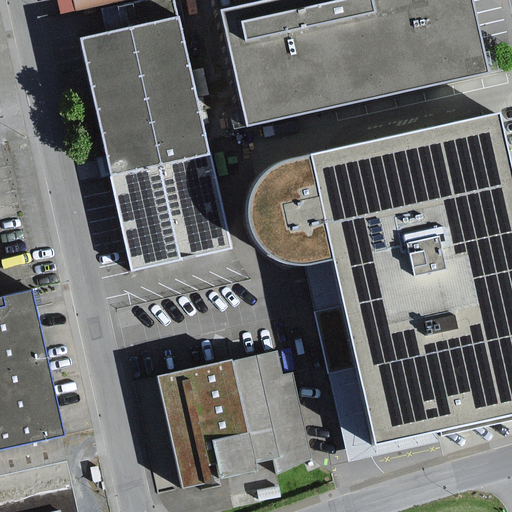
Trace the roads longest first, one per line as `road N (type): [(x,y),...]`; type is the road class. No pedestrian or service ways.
road 1 (residential): [(20,0),(139,511)]
road 2 (unclassified): [(347,511),(511,461)]
